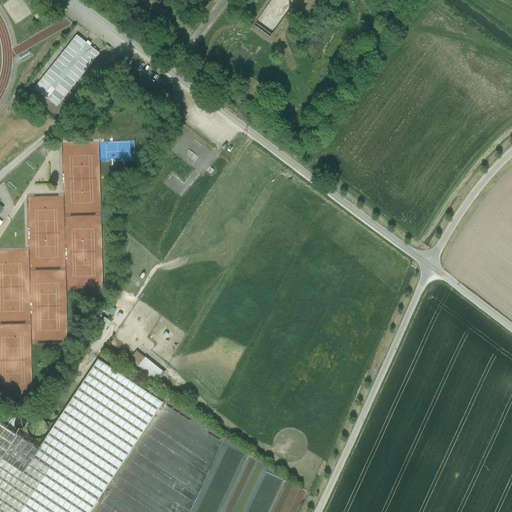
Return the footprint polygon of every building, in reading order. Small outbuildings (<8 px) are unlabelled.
[(77,34),(34,88),(58,107),(100,52),(77,34)] [(36,120),(22,109),(17,114),(32,126),(36,120)] [(145,359),(137,370),(149,380),(158,370),(145,359)] [(98,360),(38,450),(39,451),(0,508),(0,511),(89,511),(162,403),(98,360)] [(38,450),(0,424),(0,508),(39,451),(38,450)]
